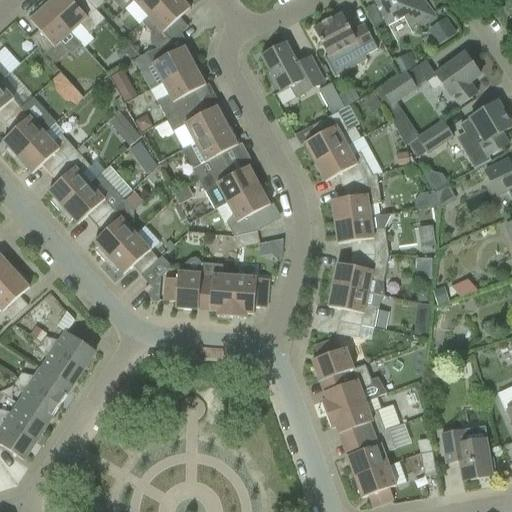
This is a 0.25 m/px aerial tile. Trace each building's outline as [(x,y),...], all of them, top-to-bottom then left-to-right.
[(97,12),(85,0),(74,0),(72,3),(69,0),(48,0),(44,4),(71,35),(81,26),(89,36),(105,21),(97,12)] [(105,4),(102,0),(85,0),(97,12),(105,4)] [(148,19),(169,0),(136,0),(134,3),(148,19)] [(157,50),(168,45),(175,40),(189,28),(181,20),(190,11),(180,0),(169,0),(148,19),(156,27),(150,33),(150,42),(157,50)] [(373,0),(388,28),(405,19),(412,33),(437,20),(422,0),(417,0),(411,3),(409,0),(373,0)] [(71,35),(44,4),(33,14),(36,17),(30,23),(39,32),(30,40),(30,39),(29,40),(30,40),(54,67),(70,52),(62,43),(71,35)] [(377,52),(376,48),(365,26),(351,33),(342,16),(332,21),(332,20),(329,21),(330,22),(324,25),(324,24),(321,25),(322,27),(314,31),(338,76),(363,63),(362,59),(377,52)] [(390,27),(396,39),(410,32),(404,20),(390,27)] [(428,32),(438,47),(456,36),(445,20),(428,32)] [(163,86),(195,68),(192,63),(196,61),(191,52),(188,54),(185,49),(173,55),(168,45),(157,50),(147,55),(163,86)] [(297,67),(286,46),(262,58),(272,77),(269,79),(275,92),(279,90),(281,94),(291,89),(297,99),(324,85),(310,60),(297,67)] [(138,57),(128,47),(118,57),(128,67),(138,57)] [(470,85),(480,77),(465,56),(436,77),(426,84),(433,94),(443,87),(451,98),(452,97),(459,108),(477,95),(470,85)] [(407,59),(394,66),(400,76),(411,70),(413,69),(407,59)] [(0,83),(9,75),(0,64),(0,83)] [(167,122),(199,104),(194,94),(206,88),(195,68),(163,86),(169,97),(157,103),(167,122)] [(60,73),(50,83),(73,107),(83,97),(60,73)] [(113,79),(126,104),(138,98),(125,73),(113,79)] [(390,106),(391,107),(416,89),(405,74),(380,91),(381,92),(377,95),(386,108),(390,106)] [(0,120),(4,126),(22,110),(0,85),(0,120)] [(332,117),(338,114),(344,111),(331,86),(319,92),(332,117)] [(339,97),(339,98),(345,109),(359,101),(354,92),(351,91),(350,91),(349,91),(339,97)] [(365,103),(371,115),(382,109),(376,97),(365,103)] [(22,110),(4,126),(12,135),(3,143),(8,149),(4,152),(14,163),(45,135),(56,125),(33,100),(22,110)] [(195,145),(227,128),(217,109),(205,115),(199,104),(167,122),(174,133),(185,127),(195,145)] [(502,135),(511,128),(503,112),(499,114),(495,106),(470,120),(471,121),(460,127),(465,135),(475,129),(484,144),(480,146),(488,159),(509,146),(502,135)] [(304,145),(315,165),(347,147),(361,140),(355,129),(349,132),(338,114),(332,117),(311,128),(310,129),(316,139),(304,145)] [(146,116),(135,122),(141,134),(153,128),(146,116)] [(139,137),(128,124),(117,133),(128,146),(139,137)] [(427,155),(450,140),(440,125),(409,145),(418,158),(426,152),(427,155)] [(193,170),(199,182),(227,167),(222,156),(238,148),(227,128),(195,145),(183,151),(193,170)] [(45,135),(14,163),(24,174),(27,170),(33,176),(42,167),(50,176),(77,152),(62,136),(52,144),(45,135)] [(129,152),(133,157),(144,149),(140,144),(129,152)] [(117,153),(121,157),(127,151),(124,147),(117,153)] [(337,178),(342,189),(377,177),(373,178),(360,155),(353,159),(347,147),(315,165),(325,184),(337,178)] [(90,168),(77,152),(50,176),(58,185),(48,194),(54,199),(50,202),(60,213),(90,186),(82,177),(90,168)] [(396,157),(398,168),(409,167),(407,155),(396,157)] [(511,201),(511,169),(508,161),(485,173),(497,198),(508,192),(511,201)] [(217,210),(217,211),(227,205),(259,188),(249,168),(233,177),(227,167),(199,182),(205,193),(206,193),(215,211),(217,210)] [(414,195),(418,211),(453,202),(445,170),(425,175),(429,192),(414,195)] [(96,227),(124,201),(102,175),(90,186),(60,213),(70,224),(73,221),(78,227),(88,218),(96,227)] [(381,205),(377,177),(342,189),(344,201),(331,203),(335,224),(371,219),(369,207),(381,205)] [(259,188),(227,205),(233,216),(227,224),(234,238),(256,234),(261,231),(253,216),(270,207),(259,188)] [(133,222),(134,212),(124,201),(96,227),(104,235),(94,244),(99,250),(96,253),(105,264),(136,236),(127,227),(133,222)] [(352,256),(389,257),(385,230),(391,216),(371,219),(335,224),(338,246),(351,245),(352,256)] [(257,234),(256,234),(234,238),(237,251),(260,246),(257,234)] [(141,277),(158,262),(136,236),(105,264),(115,275),(119,271),(124,277),(133,268),(141,277)] [(170,242),(164,248),(168,252),(173,247),(170,242)] [(261,242),(261,258),(282,259),(282,243),(261,242)] [(433,255),(432,249),(432,246),(421,247),(422,256),(433,255)] [(0,286),(18,270),(9,259),(5,263),(0,257),(0,256),(0,286)] [(337,266),(333,287),(384,298),(383,285),(389,257),(352,256),(350,268),(337,266)] [(171,269),(161,259),(158,262),(141,277),(151,288),(171,269)] [(431,261),(417,260),(417,280),(431,281),(431,261)] [(232,320),(235,278),(222,277),(223,267),(202,265),(201,276),(199,299),(211,300),(210,313),(218,314),(217,318),(232,320)] [(28,281),(18,270),(0,286),(0,311),(11,323),(28,307),(20,298),(30,290),(25,284),(28,281)] [(198,312),(199,299),(201,276),(178,274),(178,281),(166,280),(164,302),(163,302),(163,303),(176,304),(176,310),(198,312)] [(257,280),(235,278),(232,320),(246,321),(247,316),(254,316),(255,310),(267,310),(269,281),(257,280)] [(339,323),(362,328),(374,330),(378,310),(384,299),(384,298),(333,287),(328,309),(341,312),(339,323)] [(432,293),(436,308),(448,305),(444,290),(432,293)] [(417,303),(429,303),(429,291),(417,291),(417,303)] [(359,340),(362,328),(339,323),(336,335),(359,340)] [(42,344),(45,339),(47,336),(36,328),(30,337),(42,344)] [(428,329),(415,328),(414,336),(428,337),(428,329)] [(96,353),(66,334),(60,343),(45,339),(42,344),(84,371),(96,353)] [(320,384),(332,379),(354,371),(346,350),(340,352),(336,341),(314,349),(318,360),(312,362),(320,384)] [(75,385),(84,371),(42,344),(38,350),(48,362),(42,370),(70,388),(73,384),(75,385)] [(322,404),(327,417),(376,399),(376,398),(386,394),(377,379),(371,381),(366,367),(354,371),(332,379),(336,390),(324,395),(326,402),(322,404)] [(21,375),(18,380),(60,408),(68,394),(66,393),(70,388),(42,370),(37,379),(21,375)] [(51,421),(60,408),(18,380),(14,386),(24,398),(18,407),(46,425),(49,420),(51,421)] [(351,432),(355,443),(389,431),(389,430),(385,432),(378,413),(381,411),(376,399),(327,417),(332,431),(336,429),(339,436),(351,432)] [(46,425),(18,407),(13,415),(0,411),(0,420),(36,444),(45,431),(43,429),(46,425)] [(0,446),(24,462),(36,444),(0,420),(0,434),(0,446)] [(347,459),(354,479),(389,467),(384,455),(396,451),(389,431),(355,443),(359,454),(347,459)] [(442,437),(446,465),(459,463),(463,483),(492,478),(492,473),(494,473),(492,460),(489,461),(486,442),(466,445),(464,433),(442,437)] [(433,454),(431,441),(418,443),(420,456),(433,454)] [(420,456),(424,479),(437,477),(433,454),(420,456)] [(372,509),(392,502),(394,501),(390,490),(396,488),(389,467),(354,479),(362,500),(368,498),(372,509)]
